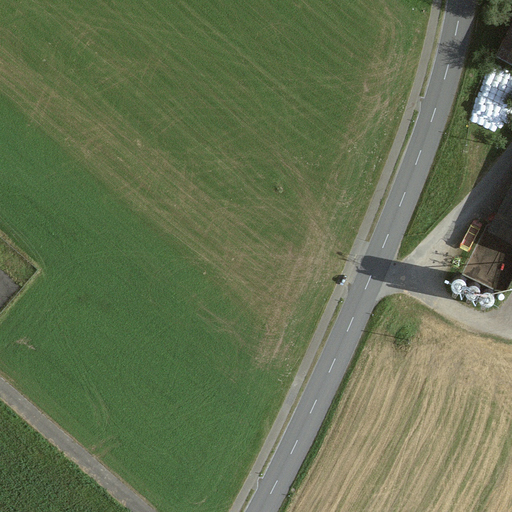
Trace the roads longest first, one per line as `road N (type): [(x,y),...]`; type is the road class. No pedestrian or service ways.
road 1 (tertiary): [(260,511),(407,189),(462,0)]
road 2 (unknown): [(419,288),(511,154)]
